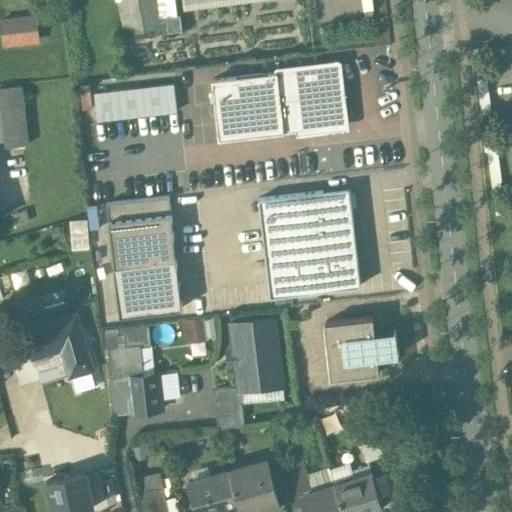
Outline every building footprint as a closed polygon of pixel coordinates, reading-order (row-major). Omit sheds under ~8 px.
[(117,0),(125,33),(164,25),(158,0),(117,0)] [(37,17),(1,21),(4,43),(40,39),(37,17)] [(317,66),(212,79),(219,138),(284,131),(289,135),(296,134),(296,129),(343,124),(336,65),(317,67),(317,66)] [(79,84),(81,107),(92,106),(90,82),(79,84)] [(172,83),(95,92),(99,119),(176,110),(172,83)] [(20,85),(0,87),(0,102),(5,147),(27,144),(20,85)] [(323,190),(259,198),(270,296),(360,285),(353,219),(355,216),(353,191),(349,188),(323,191),(323,190)] [(107,202),(120,315),(182,308),(169,195),(107,202)] [(28,220),(25,210),(13,213),(15,223),(28,220)] [(69,218),(71,247),(88,246),(87,217),(69,218)] [(93,371),(77,314),(23,330),(31,358),(33,364),(45,360),(43,355),(60,350),(68,378),(93,371)] [(215,337),(214,316),(185,317),(186,338),(215,337)] [(373,316),(324,322),(330,378),(379,372),(377,352),(392,351),(390,334),(375,336),(373,316)] [(273,321),(232,325),(239,389),(280,385),(273,321)] [(147,326),(102,331),(104,355),(110,354),(109,349),(138,346),(139,348),(150,347),(147,326)] [(138,346),(109,349),(110,354),(113,379),(142,376),(139,348),(138,346)] [(113,379),(111,380),(115,415),(162,410),(158,375),(142,376),(113,379)] [(372,425),(356,430),(366,460),(383,455),(372,425)] [(267,458),(229,468),(238,503),(240,511),(250,511),(280,504),(267,458)] [(229,468),(188,479),(197,511),(204,511),(238,503),(229,468)] [(306,468),(284,476),(292,507),(304,503),(301,494),(313,490),(306,468)] [(371,471),(333,484),(342,511),(366,511),(383,507),(371,471)] [(85,472),(46,481),(53,511),(73,511),(93,508),(85,472)] [(313,490),(301,494),(304,503),(306,511),(342,511),(333,484),(313,490)] [(167,511),(163,487),(138,492),(142,511),(167,511)]
